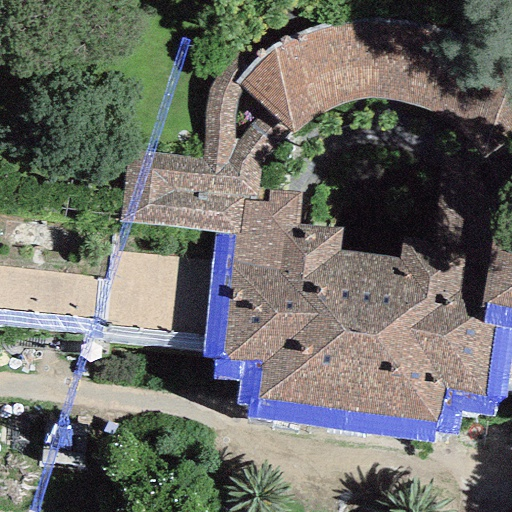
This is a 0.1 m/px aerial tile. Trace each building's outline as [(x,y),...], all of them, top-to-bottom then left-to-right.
[(246,64),(235,81),(241,87),(266,109),(292,133),(304,122),(318,113),(336,105),(353,98),(373,98),(391,99),(415,106),(436,109),(460,114),(480,120),(500,128),(511,133),(511,55),(497,50),(483,42),(474,38),(446,31),(424,26),(402,22),(374,20),(353,20),(331,23),(308,29),(285,36),(265,49),(246,64)] [(246,64),(265,49),(251,42),(227,61),(210,83),(203,105),(201,143),(202,160),(125,151),(118,223),(230,232),(239,233),(242,202),(261,201),(261,177),(264,163),(271,151),(278,144),(285,139),(292,133),(266,109),(258,118),(248,130),(242,138),(236,141),(232,139),(232,120),(236,100),(241,87),(235,81),(246,64)] [(301,194),(268,190),(266,205),(242,202),(239,233),(230,232),(217,345),(215,360),(257,365),(251,410),(443,431),(445,410),(493,416),(503,325),(460,320),(461,305),(463,295),(473,202),(463,201),(408,195),(401,258),(339,251),(341,229),(297,224),(301,194)] [(505,315),(503,325),(511,325),(511,203),(500,202),(480,310),(505,315)] [(120,228),(0,213),(0,319),(217,345),(230,232),(118,223),(120,228)]
